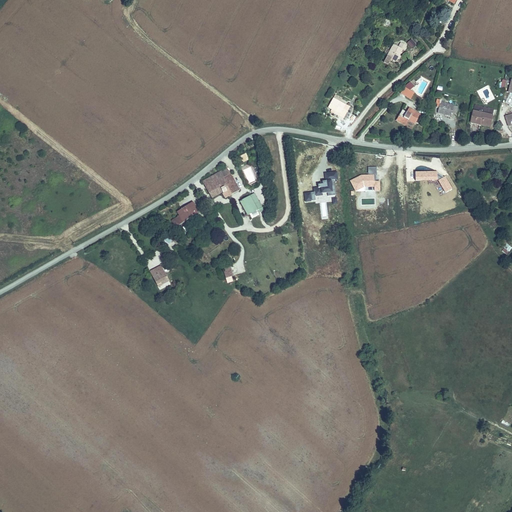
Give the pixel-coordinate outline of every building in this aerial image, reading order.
[(388,56),(397,61),(399,59),(401,56),(404,49),(406,50),(409,46),(403,42),(400,47),(395,44),(388,56)] [(507,81),(500,79),(497,88),(504,91),(507,81)] [(421,81),(419,91),(426,92),(428,82),(421,81)] [(412,87),(407,84),(403,90),(408,94),(412,87)] [(356,108),(340,100),(335,110),(338,112),(347,116),(346,117),(350,120),(356,108)] [(457,105),(435,100),(434,104),(438,105),(437,111),(450,113),(450,111),(455,113),(457,105)] [(477,105),(476,109),(493,113),(494,108),(477,105)] [(410,113),(407,111),(403,108),(396,118),(407,125),(408,122),(414,126),(421,115),(412,110),(410,113)] [(472,121),(479,123),(480,120),(491,123),(494,114),(475,109),(472,121)] [(214,179),(206,187),(214,197),(220,191),(223,194),(228,200),(236,193),(230,187),(236,182),(229,175),(223,180),(219,184),(214,180),(214,179)] [(214,180),(219,184),(223,180),(219,176),(214,180)] [(230,187),(236,193),(241,188),(236,182),(230,187)] [(220,191),(214,197),(217,200),(223,194),(220,191)] [(250,194),(243,200),(253,212),(260,205),(250,194)] [(175,217),(178,224),(202,211),(198,203),(183,210),(184,212),(175,217)] [(511,247),(506,243),(501,250),(507,254),(511,247)] [(162,245),(159,252),(167,256),(170,249),(162,245)] [(227,283),(233,281),(231,276),(233,275),(230,265),(222,267),(227,283)] [(156,275),(155,272),(151,276),(160,286),(164,283),(165,285),(171,281),(162,270),(156,275)]
